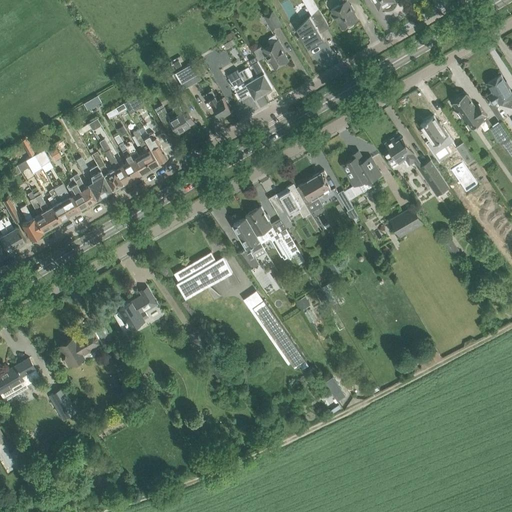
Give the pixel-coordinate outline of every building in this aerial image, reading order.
[(346,0),(339,0),(339,2),(340,4),(331,9),(343,28),(347,26),(349,26),(354,24),(354,21),(358,19),(354,11),(353,11),(350,6),(350,5),(347,0),(346,0),(347,0),(346,0)] [(328,26),(329,26),(318,7),(297,28),(308,48),(324,38),(319,31),(328,25),(328,26)] [(264,16),(272,30),(282,24),(273,10),(264,16)] [(226,35),(229,40),(235,37),(232,32),(226,35)] [(278,39),(275,34),(269,37),(268,41),(270,44),(263,48),(262,46),(254,50),(259,58),(266,55),(270,61),(271,60),(275,67),(288,59),(282,48),(283,47),(278,39)] [(233,38),(224,44),(227,49),(236,43),(233,38)] [(230,51),(211,54),(213,67),(231,65),(230,51)] [(254,78),(263,93),(273,87),(256,57),(251,60),(259,75),(254,78)] [(199,74),(193,63),(176,72),(182,83),(199,74)] [(254,98),(263,93),(254,78),(251,80),(245,68),(239,71),(242,76),(232,81),(229,77),(232,84),(231,84),(233,88),(234,87),(241,99),(251,92),(254,98)] [(173,74),(166,78),(177,97),(184,93),(173,74)] [(511,93),(501,74),(487,82),(493,92),(488,95),(495,107),(501,104),(509,106),(511,104),(511,93)] [(206,92),(220,116),(231,110),(223,96),(218,99),(211,88),(209,89),(209,90),(206,92)] [(97,94),(84,103),(89,111),(102,102),(97,94)] [(123,102),(126,108),(129,112),(145,103),(138,94),(123,102)] [(475,105),(468,95),(464,97),(462,95),(452,102),(458,110),(457,110),(457,111),(456,112),(456,113),(456,114),(457,114),(457,115),(458,115),(459,115),(460,116),(460,115),(461,115),(471,128),(487,117),(486,115),(487,115),(479,103),(475,105)] [(123,102),(115,107),(118,113),(126,108),(123,102)] [(175,125),(178,131),(190,124),(189,121),(193,119),(188,111),(184,113),(179,104),(173,107),(174,109),(166,113),(165,110),(158,113),(163,122),(167,130),(175,125)] [(115,107),(106,112),(109,118),(118,113),(115,107)] [(453,141),(440,121),(439,122),(434,115),(420,124),(439,151),(453,141)] [(99,117),(89,121),(93,131),(98,129),(100,136),(105,134),(99,117)] [(511,138),(500,120),(499,121),(490,127),(501,144),(504,142),(511,153),(511,138)] [(138,128),(133,131),(145,151),(142,153),(150,167),(151,166),(153,167),(155,166),(155,164),(159,162),(150,148),(144,137),(138,128)] [(153,131),(144,137),(150,148),(159,162),(168,156),(153,131)] [(118,133),(114,135),(123,151),(129,160),(125,163),(133,177),(134,176),(136,177),(138,176),(138,174),(141,172),(127,148),(124,142),(118,133)] [(413,152),(403,136),(396,141),(394,137),(386,143),(390,148),(384,152),(392,163),(404,155),(405,157),(405,162),(408,167),(413,164),(436,198),(451,187),(431,159),(422,165),(417,159),(418,158),(413,152)] [(27,137),(20,140),(28,156),(35,153),(27,137)] [(129,140),(124,142),(127,148),(141,172),(144,170),(146,171),(148,170),(148,168),(150,167),(142,153),(140,154),(131,140),(129,140)] [(465,141),(455,148),(466,164),(476,157),(465,141)] [(107,142),(102,145),(105,150),(110,158),(115,167),(124,182),(127,180),(128,181),(130,180),(130,178),(133,177),(125,163),(121,165),(110,147),(107,142)] [(55,146),(49,150),(55,160),(61,156),(55,146)] [(44,148),(35,154),(39,160),(40,161),(49,156),(44,148)] [(112,189),(124,182),(115,167),(109,170),(97,149),(91,153),(112,189)] [(89,182),(90,184),(98,197),(112,189),(91,153),(91,152),(85,155),(98,177),(89,182)] [(371,185),(369,181),(381,174),(371,156),(364,160),(360,153),(345,162),(346,163),(343,166),(345,169),(349,176),(350,176),(360,192),(371,185)] [(39,160),(35,154),(26,159),(30,165),(39,160)] [(13,167),(8,170),(11,175),(16,172),(13,167)] [(63,168),(57,171),(61,178),(67,175),(63,168)] [(308,179),(296,187),(311,211),(323,204),(319,197),(322,195),(324,198),(326,198),(329,196),(330,194),(328,191),(332,189),(326,180),(327,180),(325,177),(325,178),(324,176),(327,174),(324,169),(308,179)] [(78,172),(73,175),(89,202),(92,201),(93,201),(96,200),(96,198),(98,197),(90,184),(86,187),(80,177),(78,172)] [(85,205),(89,202),(73,175),(70,177),(71,179),(66,184),(72,195),(71,195),(78,208),(81,207),(82,208),(86,206),(85,205)] [(62,182),(54,186),(66,207),(70,213),(78,208),(71,195),(70,194),(70,195),(62,182)] [(289,189),(280,195),(286,205),(288,208),(296,204),(299,209),(303,216),(311,211),(296,187),(294,182),(286,187),(287,187),(288,187),(289,189)] [(61,219),(70,213),(66,207),(54,186),(49,189),(52,194),(48,197),(53,204),(61,219)] [(344,189),(338,192),(348,210),(354,206),(344,189)] [(41,193),(36,196),(49,218),(52,224),(55,222),(56,223),(59,221),(59,220),(61,219),(53,204),(49,207),(41,193)] [(3,199),(8,208),(15,219),(20,216),(9,196),(3,199)] [(36,196),(30,199),(39,213),(34,216),(42,230),(43,229),(44,230),(48,228),(48,227),(52,224),(49,218),(36,196)] [(284,211),(282,207),(280,203),(274,207),(279,214),(284,211)] [(26,204),(21,207),(28,220),(22,223),(30,237),(31,236),(32,237),(35,235),(36,233),(42,230),(34,216),(33,217),(26,204)] [(416,205),(391,220),(400,236),(425,221),(416,205)] [(272,223),(261,206),(246,215),(246,216),(261,241),(269,236),(271,236),(284,258),(287,256),(291,257),(292,254),(295,252),(289,242),(294,240),(281,218),(272,223)] [(6,215),(1,218),(16,245),(20,242),(21,243),(26,240),(17,225),(13,227),(6,215)] [(237,252),(249,267),(249,268),(260,262),(256,256),(266,251),(263,246),(263,245),(261,241),(246,216),(234,223),(247,246),(237,252)] [(13,246),(16,245),(1,218),(0,218),(0,227),(3,233),(0,234),(0,236),(8,251),(13,248),(13,246)] [(449,234),(441,240),(453,258),(462,253),(449,234)] [(225,275),(225,274),(232,270),(224,255),(223,255),(216,259),(211,251),(174,272),(179,281),(178,282),(186,297),(225,275)] [(156,302),(147,287),(141,291),(144,296),(131,303),(130,302),(119,309),(120,310),(114,314),(123,329),(129,326),(143,318),(142,318),(148,314),(145,309),(156,302)] [(331,293),(327,296),(333,306),(338,303),(333,295),(331,293)] [(304,296),(300,299),(304,307),(309,304),(304,296)] [(264,299),(253,307),(292,363),(297,370),(302,366),(304,370),(310,366),(308,362),(264,299)] [(100,343),(92,329),(81,335),(82,338),(75,342),(72,337),(56,347),(57,347),(58,347),(62,354),(61,354),(62,356),(63,355),(68,365),(84,356),(82,354),(100,343)] [(188,333),(196,344),(201,341),(193,330),(188,333)] [(430,362),(441,358),(439,351),(428,355),(430,362)] [(35,369),(29,357),(5,371),(4,369),(0,371),(0,389),(5,399),(13,394),(9,387),(23,378),(22,377),(35,369)] [(336,384),(334,381),(337,380),(334,376),(327,380),(331,387),(336,384)] [(50,392),(61,418),(76,412),(64,386),(50,392)] [(330,392),(324,396),(328,402),(334,398),(330,392)] [(33,467),(27,471),(30,477),(36,474),(33,467)]
